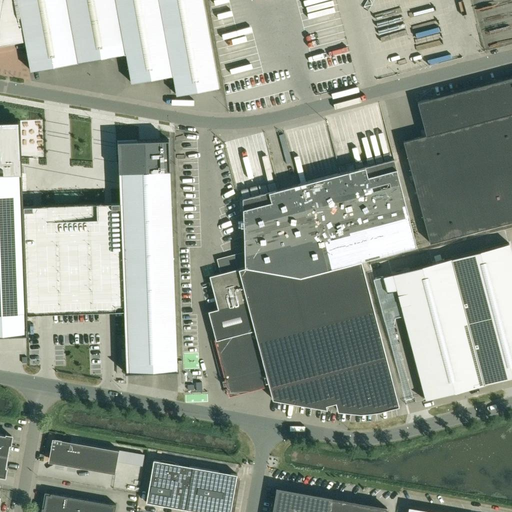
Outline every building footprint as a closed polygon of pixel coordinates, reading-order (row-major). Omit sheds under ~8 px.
[(31,71),(124,54),(126,53),(131,83),(173,75),(177,95),(218,87),(202,0),(0,0),(0,45),(26,41),(31,71)] [(511,77),(417,102),(426,135),(403,141),(430,243),(511,221),(511,77)] [(18,124),(0,124),(0,335),(29,335),(28,314),(24,206),(22,157),(19,157),(18,124)] [(168,140),(118,142),(127,373),(126,373),(179,371),(179,370),(177,370),(168,140)] [(254,330),(269,386),(272,399),(327,409),(326,404),(335,402),(337,410),(360,413),(374,412),(380,411),(399,406),(361,260),(416,246),(394,159),(243,199),(244,249),(245,252),(216,259),(220,273),(210,275),(218,308),(208,311),(216,340),(217,340),(254,330)] [(120,202),(24,206),(28,314),(124,310),(120,202)] [(393,274),(383,276),(387,292),(397,289),(404,315),(425,400),(511,376),(511,254),(509,243),(393,274)] [(0,433),(0,475),(5,476),(6,468),(7,468),(6,467),(10,445),(11,445),(10,444),(12,436),(6,435),(6,434),(6,435),(0,433)] [(66,465),(115,474),(119,450),(70,441),(70,443),(53,440),(49,461),(66,464),(66,465)] [(229,511),(237,474),(154,460),(146,502),(203,511),(229,511)] [(386,511),(387,508),(277,488),(273,511),(386,511)] [(42,507),(41,511),(43,511),(114,511),(116,504),(51,493),(50,495),(46,494),(44,508),(42,507)]
